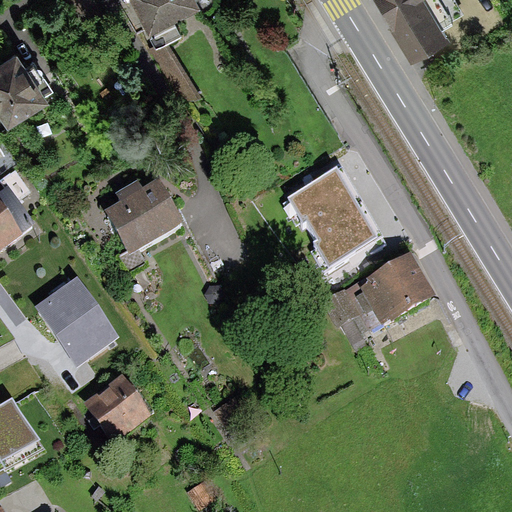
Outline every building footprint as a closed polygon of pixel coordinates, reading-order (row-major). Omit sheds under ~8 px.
[(108,15),(98,0),(63,0),(84,31),(108,15)] [(132,0),(155,44),(157,47),(169,41),(184,34),(175,17),(200,4),(197,0),(132,0)] [(376,0),(412,58),(451,35),(444,24),(429,0),(376,0)] [(465,11),(458,0),(429,0),(444,24),(465,11)] [(157,47),(155,44),(149,48),(183,99),(204,97),(169,41),(157,47)] [(18,47),(0,58),(0,110),(8,123),(50,96),(18,47)] [(313,255),(325,276),(384,240),(342,171),(284,206),(296,227),(300,224),(303,229),(307,226),(319,245),(314,248),(317,253),(313,255)] [(0,194),(0,256),(38,229),(21,204),(32,197),(16,174),(0,185),(5,192),(0,194)] [(185,230),(159,184),(144,193),(140,186),(116,199),(120,207),(106,216),(128,256),(121,260),(130,277),(149,266),(142,255),(185,230)] [(438,302),(412,258),(367,284),(369,287),(361,292),(357,286),(346,292),(370,333),(381,327),(382,329),(390,324),(392,328),(438,302)] [(32,312),(77,375),(121,345),(76,281),(32,312)] [(359,318),(345,293),(323,305),(337,330),(343,327),(358,354),(369,348),(354,321),(359,318)] [(123,380),(85,407),(114,449),(153,422),(123,380)] [(247,421),(234,401),(214,414),(228,435),(247,421)] [(0,478),(8,474),(4,467),(43,446),(13,405),(1,411),(0,409),(0,478)] [(204,485),(189,495),(200,511),(205,511),(217,504),(204,485)]
